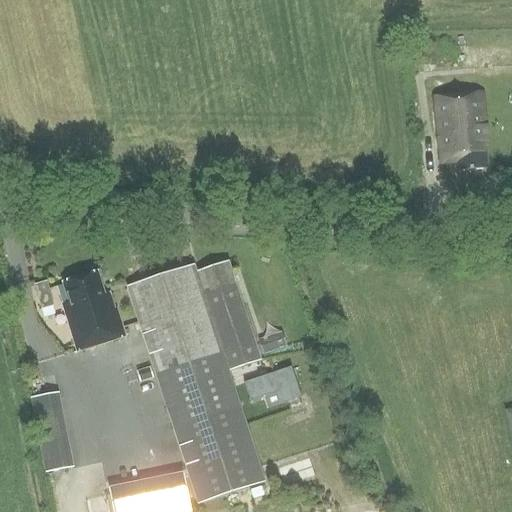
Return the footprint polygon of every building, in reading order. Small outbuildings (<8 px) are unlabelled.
[(511,41),(462,44),(463,68),(482,67),(482,69),(511,67),(511,41)] [(408,44),(408,67),(417,67),(434,67),(434,43),(417,44),(408,44)] [(482,94),(435,98),(439,139),(442,139),(443,148),(440,149),(441,164),(457,162),(458,172),(488,169),(485,146),(488,146),(482,94)] [(126,287),(197,504),(265,482),(229,371),(261,360),(229,262),(197,272),(195,265),(126,287)] [(76,352),(122,338),(109,294),(104,296),(98,273),(63,284),(69,303),(62,305),(76,352)] [(49,280),(38,281),(41,304),(52,303),(49,280)] [(283,334),(260,342),(266,357),(288,349),(283,334)] [(59,394),(31,399),(34,419),(63,413),(59,394)] [(43,462),(45,474),(74,469),(71,457),(43,462)] [(190,511),(184,478),(110,492),(114,511),(190,511)]
